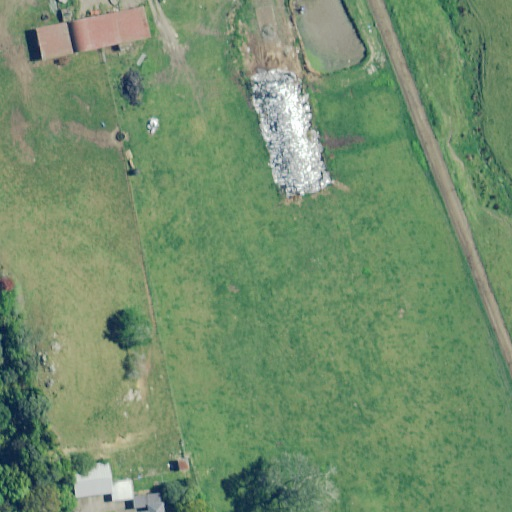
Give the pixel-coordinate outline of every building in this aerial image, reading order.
[(145,39),(139,9),(33,30),(39,60),(145,39)] [(186,471),(183,458),(174,460),(176,473),(186,471)] [(108,495),(105,463),(69,467),(72,498),(108,495)] [(130,499),(128,481),(110,484),(112,502),(130,499)] [(160,511),(159,495),(133,497),(134,511),(160,511)]
